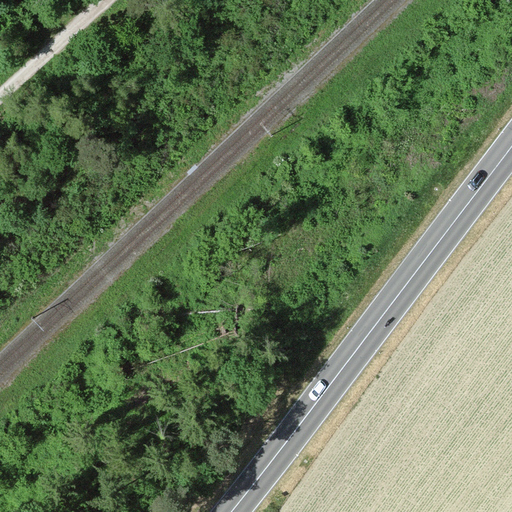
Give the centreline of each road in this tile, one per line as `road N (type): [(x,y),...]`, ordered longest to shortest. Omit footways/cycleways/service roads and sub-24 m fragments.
road 1 (secondary): [(511,147),(231,511)]
road 2 (track): [(0,96),(104,0)]
